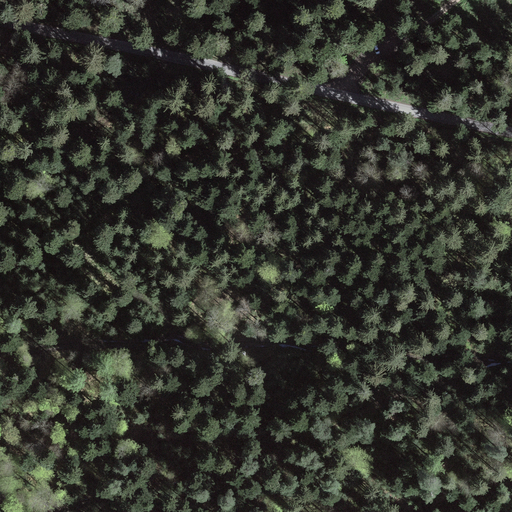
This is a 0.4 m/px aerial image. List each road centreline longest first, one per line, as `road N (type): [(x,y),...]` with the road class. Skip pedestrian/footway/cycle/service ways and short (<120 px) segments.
road 1 (residential): [(0,21),(511,134)]
road 2 (track): [(336,95),(447,0)]
